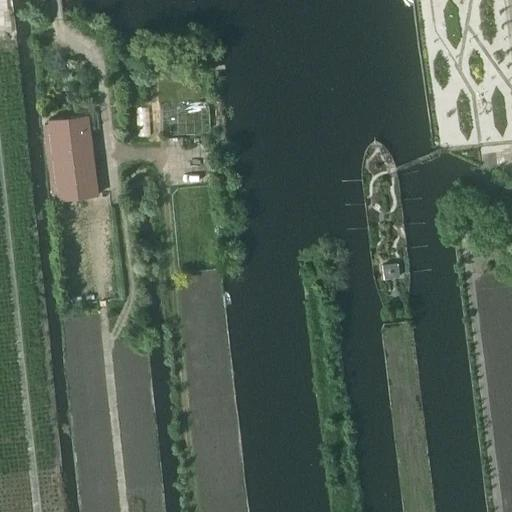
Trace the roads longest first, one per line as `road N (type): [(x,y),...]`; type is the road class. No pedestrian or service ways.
road 1 (track): [(124,511),(111,349),(133,296),(114,196)]
road 2 (track): [(494,511),(464,271)]
